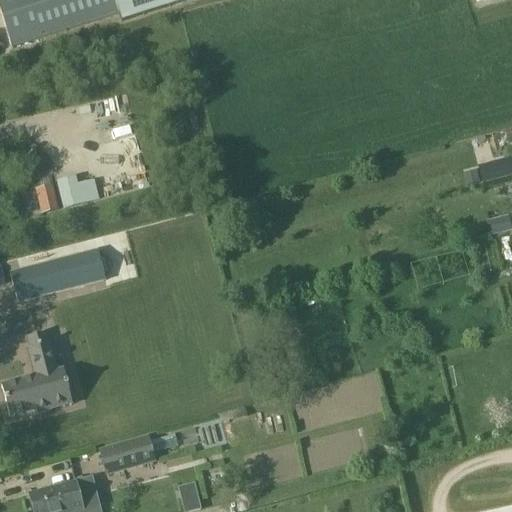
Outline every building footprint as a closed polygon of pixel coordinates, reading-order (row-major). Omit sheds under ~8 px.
[(0,0),(0,20),(9,48),(116,13),(119,22),(187,0),(0,0)] [(482,183),(505,178),(502,166),(479,171),(482,183)] [(463,175),(466,187),(479,184),(476,172),(463,175)] [(57,185),(64,210),(98,201),(93,184),(77,188),(75,180),(57,185)] [(488,224),(490,236),(510,231),(507,219),(488,224)] [(98,251),(10,274),(18,303),(105,280),(98,251)] [(77,313),(39,325),(50,360),(88,348),(77,313)] [(9,421),(49,411),(77,405),(67,365),(39,372),(43,385),(3,395),(9,421)] [(244,409),(217,416),(219,424),(230,421),(230,422),(247,418),(244,409)] [(154,464),(152,455),(149,444),(147,437),(99,451),(106,477),(154,464)] [(177,487),(182,511),(183,511),(199,509),(194,484),(177,487)] [(29,496),(32,511),(82,511),(75,485),(29,496)]
